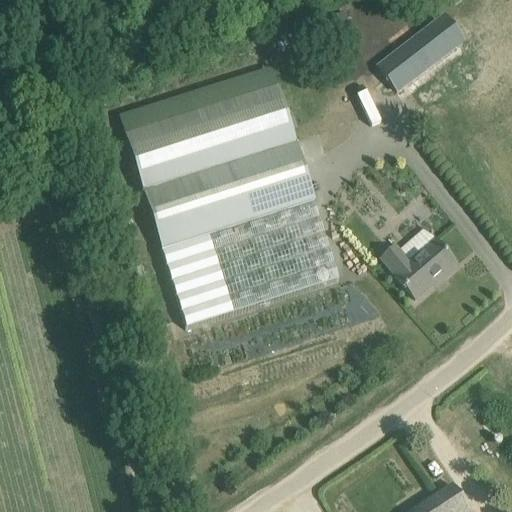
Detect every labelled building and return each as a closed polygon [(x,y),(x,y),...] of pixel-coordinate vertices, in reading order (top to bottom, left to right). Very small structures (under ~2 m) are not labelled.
[(453,25),(438,31),(446,49),(461,42),(453,25)] [(397,64),(385,77),(399,91),(412,79),(397,64)] [(278,90),(125,139),(186,332),(338,284),(313,205),(315,204),(278,90)] [(395,277),(394,278),(415,302),(456,267),(435,243),(424,231),(398,252),(395,249),(381,261),(395,277)] [(468,511),(452,487),(414,511),(468,511)]
